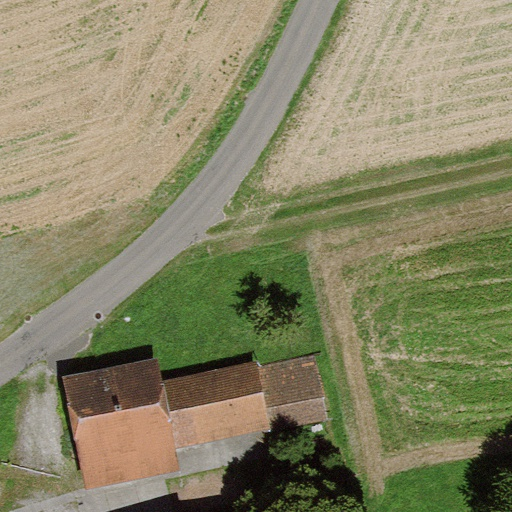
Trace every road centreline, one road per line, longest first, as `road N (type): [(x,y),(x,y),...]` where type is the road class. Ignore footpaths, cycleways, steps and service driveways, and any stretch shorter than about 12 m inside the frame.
road 1 (residential): [(0,362),(154,249),(229,164),(314,0)]
road 2 (track): [(172,228),(511,158)]
road 3 (track): [(0,485),(53,396),(68,310)]
